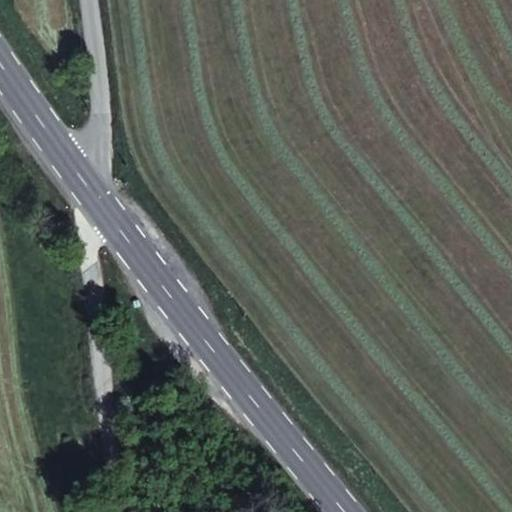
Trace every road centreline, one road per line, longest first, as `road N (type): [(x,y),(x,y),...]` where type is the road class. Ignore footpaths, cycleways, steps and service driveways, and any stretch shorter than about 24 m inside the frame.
road 1 (secondary): [(345,511),(84,180)]
road 2 (track): [(119,511),(93,415),(84,180)]
road 3 (unclassified): [(88,0),(102,138),(84,180)]
road 4 (secondary): [(84,180),(0,56)]
